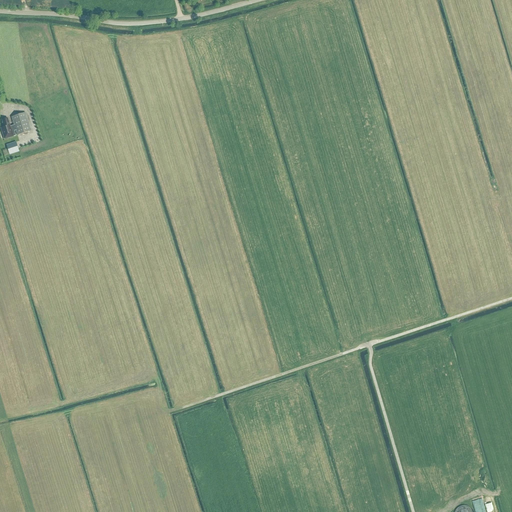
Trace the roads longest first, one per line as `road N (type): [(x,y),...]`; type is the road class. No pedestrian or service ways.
road 1 (tertiary): [(0,11),(119,24),(261,0)]
road 2 (track): [(368,345),(165,412)]
road 3 (track): [(411,511),(368,345)]
road 4 (track): [(368,345),(511,298)]
